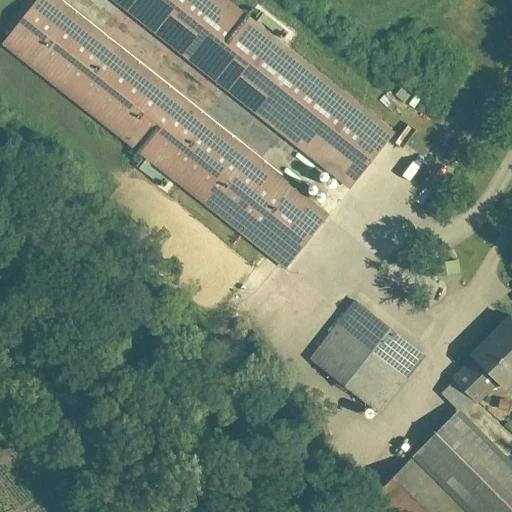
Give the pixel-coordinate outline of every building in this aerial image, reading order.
[(325,211),(316,204),(333,182),(342,189),(396,120),(241,0),(99,0),(315,166),(297,189),(51,0),(40,0),(0,52),(0,74),(270,283),(325,211)] [(353,296),(324,342),(401,390),(430,344),(353,296)] [(511,316),(504,311),(445,384),(490,421),(511,393),(511,316)] [(511,511),(511,475),(451,416),(410,457),(466,511),(511,511)] [(437,511),(398,468),(368,502),(379,511),(437,511)]
